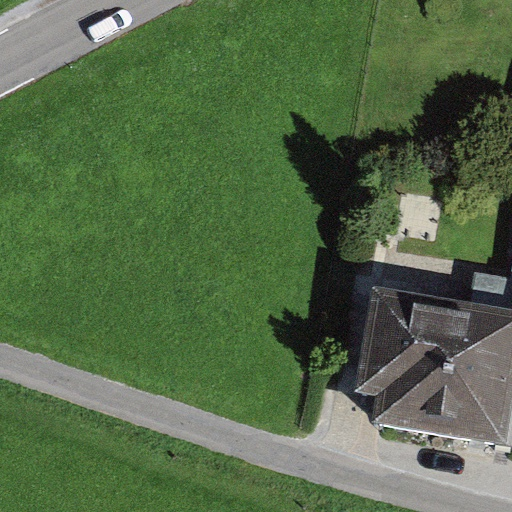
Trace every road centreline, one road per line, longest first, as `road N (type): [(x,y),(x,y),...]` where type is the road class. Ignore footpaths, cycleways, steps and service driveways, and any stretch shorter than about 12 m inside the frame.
road 1 (track): [(496,511),(157,418),(0,357)]
road 2 (unclassified): [(0,67),(131,0)]
